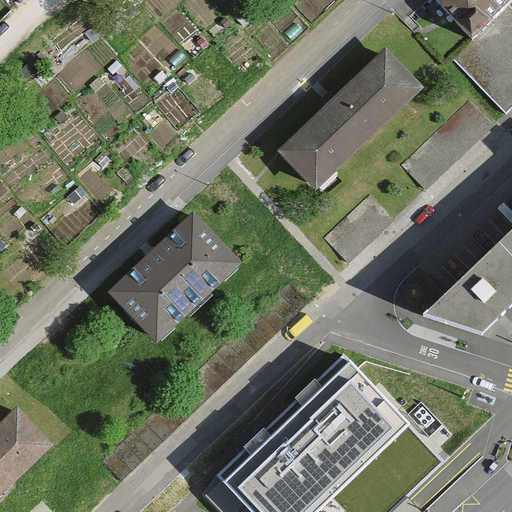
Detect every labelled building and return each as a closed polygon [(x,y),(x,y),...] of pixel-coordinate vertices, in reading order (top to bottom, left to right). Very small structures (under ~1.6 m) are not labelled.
[(511,0),(441,0),(478,41),(511,10),(511,0)] [(511,113),(511,40),(474,76),(510,115),(511,113)] [(425,95),(390,59),(286,160),(321,195),(425,95)] [(470,104),(404,164),(429,191),(495,131),(470,104)] [(369,199),(324,239),(348,265),(393,225),(369,199)] [(209,234),(193,217),(152,255),(111,293),(127,310),(129,309),(158,339),(236,266),(207,235),(209,234)] [(511,229),(496,245),(511,259),(511,229)] [(511,304),(511,259),(496,245),(422,317),(482,334),(511,304)] [(102,462),(121,481),(308,303),(289,283),(102,462)] [(204,496),(219,511),(419,511),(406,498),(443,462),(408,425),(343,358),(289,409),(295,414),(284,424),(273,435),(267,429),(217,476),(220,480),(204,496)] [(0,491),(48,446),(17,413),(0,428),(0,491)] [(49,508),(41,500),(28,511),(50,511),(48,510),(49,508)]
